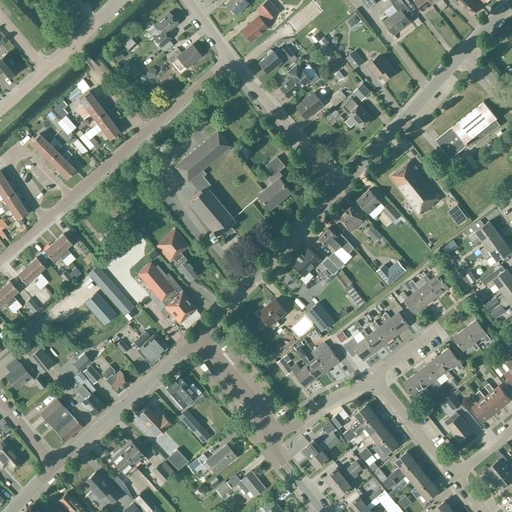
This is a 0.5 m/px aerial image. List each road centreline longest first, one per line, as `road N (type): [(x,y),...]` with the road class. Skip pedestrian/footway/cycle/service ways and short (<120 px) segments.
road 1 (tertiary): [(199,339),(340,188)]
road 2 (tertiary): [(55,467),(199,339)]
road 3 (tertiary): [(340,188),(462,53)]
road 4 (unclassified): [(340,188),(229,58)]
road 5 (residential): [(45,222),(10,170),(13,156),(28,153),(72,197)]
road 6 (residential): [(452,476),(372,381)]
